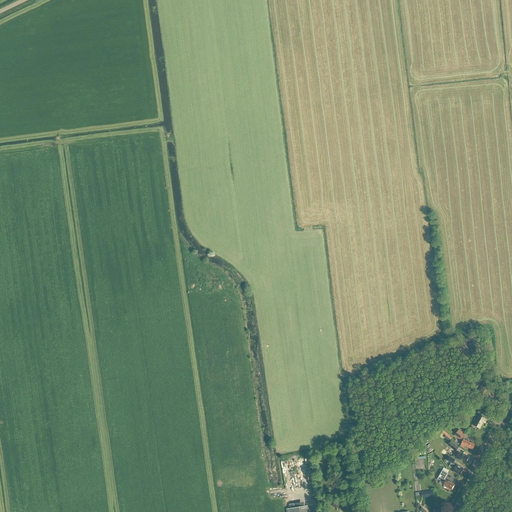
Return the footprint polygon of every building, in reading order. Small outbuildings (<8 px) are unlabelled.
[(478,395),(484,399),(488,392),(482,388),(478,395)] [(485,424),(487,420),(479,415),(473,425),(480,429),(483,422),(485,424)] [(473,449),(475,445),(467,441),(464,440),(465,438),(463,437),(465,434),(459,430),(455,436),(463,441),(461,445),(465,447),(466,446),(473,449)] [(459,447),(451,441),(448,445),(456,452),(459,447)] [(433,449),(430,444),(425,447),(429,453),(433,449)] [(458,453),(456,452),(453,456),(456,458),(460,460),(460,459),(467,463),(469,457),(462,454),(458,453)] [(449,457),(447,461),(451,463),(449,467),(450,468),(454,470),(453,471),(460,475),(463,469),(457,465),(457,466),(453,464),(455,460),(449,457)] [(447,476),(441,473),(438,479),(441,481),(439,483),(444,486),(444,487),(444,488),(445,488),(446,488),(447,488),(451,490),(452,489),(452,490),(454,487),(453,487),(454,484),(447,480),(445,479),(447,476)]
